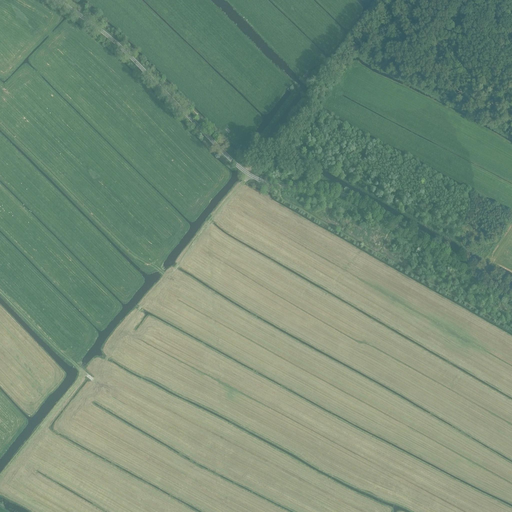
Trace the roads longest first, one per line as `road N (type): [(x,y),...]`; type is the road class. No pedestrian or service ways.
road 1 (track): [(0,290),(83,372),(0,475)]
road 2 (track): [(106,362),(122,330),(250,175)]
